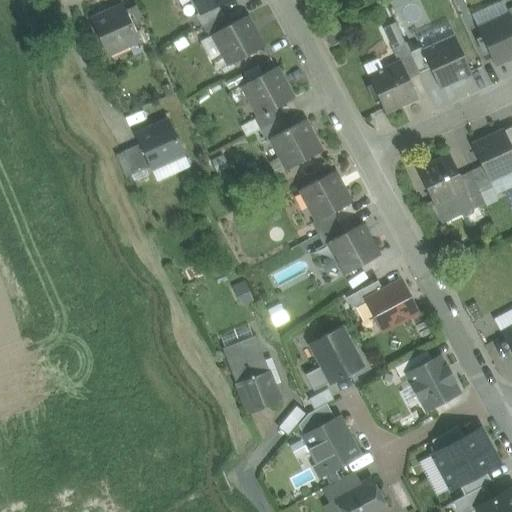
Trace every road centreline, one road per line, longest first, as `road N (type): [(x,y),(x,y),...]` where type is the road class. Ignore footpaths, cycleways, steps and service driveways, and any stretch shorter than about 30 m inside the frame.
road 1 (residential): [(371,161),(491,399)]
road 2 (residential): [(281,0),(371,161)]
road 3 (residential): [(371,161),(511,96)]
road 4 (residential): [(385,457),(491,399)]
